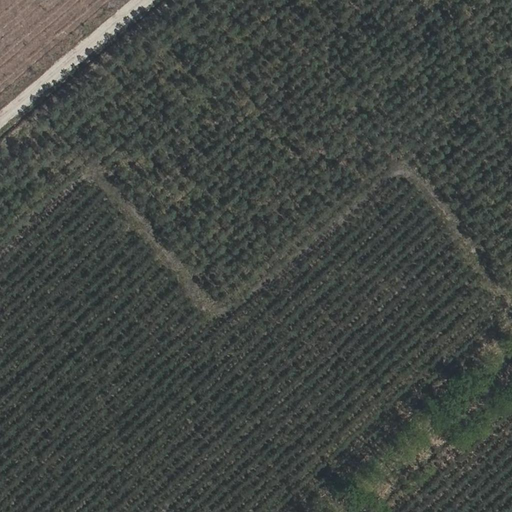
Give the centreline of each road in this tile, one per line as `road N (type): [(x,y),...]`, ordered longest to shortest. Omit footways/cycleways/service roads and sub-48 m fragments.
road 1 (track): [(354,511),(511,367)]
road 2 (track): [(145,0),(0,123)]
